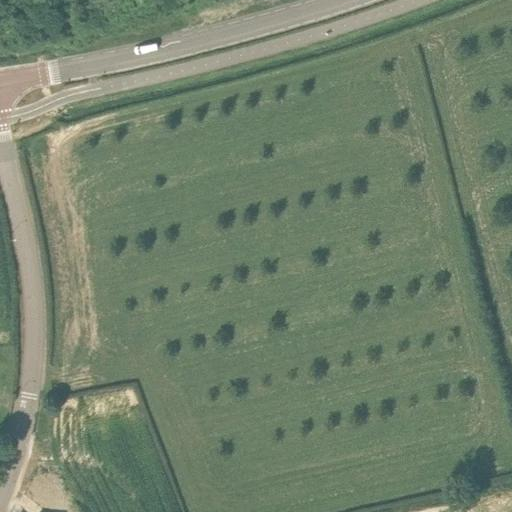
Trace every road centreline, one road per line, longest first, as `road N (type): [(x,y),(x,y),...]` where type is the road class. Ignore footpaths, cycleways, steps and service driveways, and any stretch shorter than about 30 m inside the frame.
road 1 (tertiary): [(0,491),(28,397),(34,333),(26,250),(0,138)]
road 2 (tertiary): [(0,80),(185,46),(345,0)]
